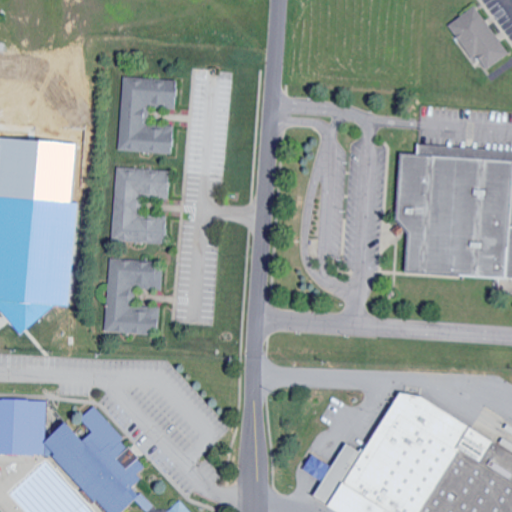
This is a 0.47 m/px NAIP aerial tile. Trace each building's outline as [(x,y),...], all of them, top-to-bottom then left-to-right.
[(453,23),(477,58),(483,54),(493,68),(511,54),(511,51),(481,5),(453,23)] [(123,150),(180,152),(181,127),(153,125),(154,104),(183,106),(185,80),(127,77),(123,150)] [(81,141),(0,135),(0,138),(0,145),(4,146),(0,209),(0,305),(23,335),(62,304),(75,305),(81,203),(77,198),(81,141)] [(414,269),(511,275),(511,148),(425,143),(425,154),(410,153),(405,219),(416,231),(414,269)] [(117,239),(172,242),(173,216),(146,214),(147,194),(175,195),(177,169),(121,167),(117,239)] [(137,305),(138,287),(166,288),(168,261),(114,258),(110,331),(159,333),(159,326),(165,326),(166,307),(137,305)] [(511,511),(511,445),(427,393),(410,392),(374,453),(352,442),(320,495),(347,511),(511,511)] [(0,399),(0,455),(53,455),(112,511),(220,511),(96,399),(0,399)]
